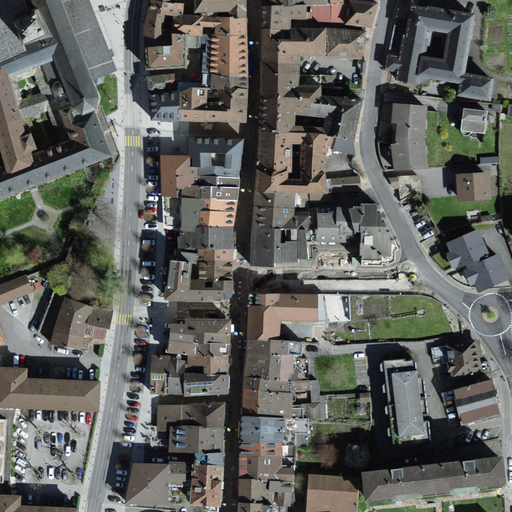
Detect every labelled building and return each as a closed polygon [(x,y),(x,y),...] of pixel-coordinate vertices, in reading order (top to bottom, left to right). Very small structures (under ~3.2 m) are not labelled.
[(0,0),(0,64),(48,43),(45,38),(26,45),(16,19),(31,14),(26,0),(0,0)] [(50,36),(45,38),(48,43),(69,99),(69,104),(70,107),(72,110),(73,112),(77,114),(81,115),(85,115),(88,114),(90,112),(92,110),(94,108),(95,106),(95,102),(94,96),(90,84),(118,71),(89,0),(26,0),(31,14),(41,10),(50,36)] [(191,0),(192,13),(227,13),(226,17),(244,18),(244,0),(191,0)] [(373,4),(346,0),(343,23),(370,27),(373,4)] [(174,4),(150,2),(145,13),(170,16),(179,16),(182,5),(174,4)] [(288,20),(305,20),(305,6),(264,5),(263,30),(279,30),(288,30),(288,20)] [(488,102),(492,81),(460,75),(471,17),(408,5),(402,37),(398,56),(386,54),(383,71),(395,74),(394,80),(413,84),(415,77),(419,78),(457,85),(455,96),(488,102)] [(41,10),(31,14),(16,19),(26,45),(45,38),(50,36),(41,10)] [(169,47),(170,34),(170,16),(145,13),(141,30),(143,48),(169,47)] [(181,34),(201,35),(201,27),(201,17),(179,16),(170,16),(170,34),(181,34)] [(244,36),(244,18),(226,17),(201,17),(201,27),(214,27),(214,36),(244,36)] [(299,65),(299,56),(323,57),(324,30),(288,30),(288,40),(279,40),(279,30),(263,30),(262,51),(262,63),(299,65)] [(365,33),(324,30),(323,57),(360,59),(365,33)] [(181,66),(181,34),(170,34),(169,47),(143,48),(144,69),(181,66)] [(244,77),(244,36),(214,36),(205,35),(205,54),(201,54),(200,76),(244,77)] [(0,198),(33,186),(109,156),(99,134),(90,112),(88,114),(85,115),(81,115),(77,114),(73,112),(72,110),(70,107),(69,104),(69,99),(48,43),(0,64),(0,198)] [(298,85),(299,65),(262,63),(261,78),(260,92),(260,96),(320,99),(321,92),(321,86),(298,85)] [(181,83),(180,74),(144,78),(146,93),(177,89),(176,82),(181,83)] [(200,76),(199,83),(181,83),(176,82),(177,89),(204,89),(216,90),(244,90),(244,77),(200,76)] [(204,103),(204,89),(177,89),(177,92),(176,122),(204,123),(204,103)] [(244,90),(216,90),(215,103),(215,123),(244,124),(244,90)] [(148,120),(176,122),(177,92),(147,96),(148,120)] [(331,137),(328,149),(353,155),(350,140),(362,101),(320,99),(260,96),(259,115),(258,131),(294,133),(323,134),(331,137)] [(215,103),(204,103),(204,123),(215,123),(215,103)] [(426,107),(394,104),(393,122),(398,123),(398,144),(392,145),(395,169),(427,167),(423,139),(426,107)] [(486,112),(465,109),(462,130),(484,132),(486,112)] [(258,131),(258,140),(258,148),(257,173),(256,191),(294,193),(327,194),(360,190),(359,177),(335,178),(326,178),(322,161),(328,149),(331,137),(323,134),(294,133),(258,131)] [(187,138),(186,154),(186,159),(197,160),(198,153),(240,155),(241,154),(241,147),(242,140),(223,139),(187,138)] [(186,159),(186,168),(195,168),(239,169),(240,155),(198,153),(197,160),(186,159)] [(195,168),(186,168),(186,159),(177,158),(160,157),(160,178),(160,198),(183,199),(184,184),(194,185),(195,168)] [(239,169),(195,168),(194,185),(237,187),(237,185),(238,172),(239,169)] [(488,174),(458,176),(459,199),(490,198),(488,174)] [(194,185),(184,184),(183,199),(236,202),(236,196),(237,187),(194,185)] [(254,228),(307,230),(308,216),(293,215),(294,193),(256,191),(255,209),(254,228)] [(161,213),(163,231),(176,230),(231,227),(233,215),(236,202),(183,199),(160,198),(161,213)] [(358,205),(356,208),(343,209),(350,243),(357,243),(356,267),(384,267),(391,263),(391,254),(395,251),(390,240),(389,233),(385,232),(384,223),(380,223),(380,214),(376,214),(376,204),(358,205)] [(314,244),(338,243),(350,243),(343,209),(333,208),(333,212),(330,212),(327,212),(327,214),(315,214),(308,216),(307,230),(306,243),(314,244)] [(230,238),(231,227),(176,230),(176,231),(176,245),(176,261),(197,261),(228,262),(229,257),(230,238)] [(297,258),(306,258),(306,243),(307,230),(254,228),(253,246),(252,265),(263,265),(274,266),(274,261),(277,261),(297,262),(297,258)] [(478,231),(449,243),(453,253),(449,254),(455,269),(464,265),(472,285),(476,283),(479,290),(508,278),(498,254),(489,258),(478,231)] [(227,300),(227,294),(228,281),(196,280),(197,261),(176,261),(167,262),(166,273),(162,301),(209,303),(209,299),(227,300)] [(228,264),(228,262),(197,261),(196,280),(228,281),(228,264)] [(24,275),(0,284),(0,302),(30,292),(24,275)] [(271,301),(277,301),(277,295),(249,294),(249,306),(270,307),(271,301)] [(316,295),(282,295),(277,295),(277,301),(271,301),(270,307),(249,306),(249,321),(248,339),(278,340),(279,322),(317,320),(316,309),(316,295)] [(85,344),(87,337),(103,341),(110,311),(88,305),(61,299),(58,311),(51,343),(83,351),(85,344)] [(228,320),(182,319),(181,326),(186,326),(186,331),(228,332),(228,320)] [(168,342),(227,344),(228,332),(186,331),(186,326),(181,326),(168,325),(168,338),(168,342)] [(297,355),(297,341),(278,340),(248,339),(247,345),(247,351),(292,355),(297,355)] [(187,355),(228,356),(227,344),(168,342),(168,343),(167,354),(187,355)] [(444,359),(445,365),(477,360),(480,359),(477,342),(429,350),(431,361),(444,359)] [(291,374),(292,355),(247,351),(245,365),(244,376),(290,381),(294,381),(295,374),(291,374)] [(228,356),(187,355),(186,362),(186,374),(227,375),(227,370),(228,356)] [(151,394),(160,394),(167,394),(167,361),(168,357),(152,357),(151,394)] [(414,360),(382,364),(390,448),(428,445),(425,423),(419,423),(418,415),(423,414),(419,380),(416,380),(414,360)] [(490,362),(478,364),(477,360),(445,365),(447,380),(492,373),(490,362)] [(183,394),(186,394),(186,374),(186,362),(167,361),(167,394),(183,394)] [(0,511),(75,511),(76,510),(21,508),(21,497),(5,497),(10,406),(96,410),(98,383),(25,380),(26,370),(0,369),(0,511)] [(228,394),(227,375),(186,374),(186,394),(205,395),(228,394)] [(290,393),(290,381),(244,376),(243,386),(243,389),(290,393)] [(473,387),(451,393),(460,424),(498,414),(493,396),(489,382),(473,387)] [(242,402),(242,416),(284,417),(291,418),(292,393),(290,393),(243,389),(242,402)] [(368,393),(360,394),(360,403),(368,402),(368,393)] [(170,431),(171,428),(181,428),(182,405),(159,404),(157,430),(170,431)] [(182,405),(181,428),(221,430),(222,426),(223,418),(224,404),(182,405)] [(319,404),(307,404),(307,420),(320,419),(319,404)] [(283,444),(284,417),(242,416),(240,438),(240,442),(280,444),(283,444)] [(170,431),(169,451),(195,452),(220,454),(221,430),(181,428),(171,428),(170,431)] [(279,459),(280,444),(240,442),(240,445),(240,457),(279,459)] [(220,454),(195,452),(195,462),(195,465),(222,466),(222,462),(222,454),(220,454)] [(279,468),(279,459),(240,457),(239,466),(239,480),(270,481),(292,482),(292,468),(279,468)] [(399,498),(473,489),(503,486),(500,458),(366,474),(369,501),(399,498)] [(167,504),(167,481),(167,465),(133,463),(132,471),(126,503),(167,504)] [(167,463),(167,465),(167,481),(185,482),(185,463),(179,463),(167,463)] [(194,466),(192,505),(209,505),(220,506),(221,485),(221,474),(222,466),(195,465),(194,466)] [(354,511),(356,479),(310,477),(308,511),(354,511)] [(261,503),(272,504),(272,492),(269,492),(270,481),(239,480),(239,490),(238,502),(261,503)] [(270,481),(269,492),(272,492),(291,493),(292,482),(270,481)] [(271,511),(272,504),(261,503),(238,502),(237,511),(271,511)]
